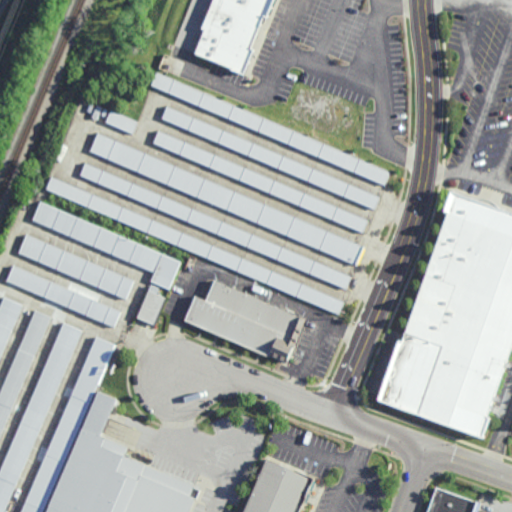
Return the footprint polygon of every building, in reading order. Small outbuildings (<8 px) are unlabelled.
[(246,73),(196,53),(206,29),(203,28),(214,0),(276,0),(270,17),(265,15),(252,48),(256,49),(246,73)] [(384,183),(153,83),(158,71),(389,171),(384,183)] [(373,207),(163,116),(168,104),(378,195),(373,207)] [(138,120),(133,133),(106,121),(111,109),(138,120)] [(362,231),(155,142),(160,130),(367,218),(362,231)] [(355,264),(90,150),(98,132),(363,245),(355,264)] [(345,288),(81,173),(86,161),(351,276),(345,288)] [(338,313),(47,187),(52,175),(343,301),(338,313)] [(474,199),(477,198),(480,198),(488,199),(492,201),(497,205),(498,208),(511,212),(511,343),(486,417),(490,419),(483,439),(377,401),(398,341),(402,343),(448,213),(443,211),(450,190),(474,199)] [(170,289),(151,281),(155,272),(33,219),(41,201),(182,262),(170,289)] [(127,298),(19,252),(27,234),(134,280),(127,298)] [(115,327),(8,281),(14,265),(121,312),(115,327)] [(306,319),(286,364),(185,320),(196,295),(207,300),(215,279),(306,319)] [(155,326),(137,319),(152,285),(160,288),(157,294),(167,298),(155,326)] [(0,356),(0,306),(4,297),(22,304),(0,356)] [(0,437),(0,392),(35,310),(51,317),(0,437)] [(3,511),(0,511),(0,473),(64,323),(82,330),(3,511)] [(43,511),(21,511),(95,337),(114,345),(43,511)] [(149,511),(56,511),(49,509),(82,430),(128,449),(124,457),(146,467),(139,482),(159,490),(149,511)] [(315,480),(301,511),(245,511),(268,460),(315,480)] [(474,511),(427,511),(436,488),(478,503),(474,511)]
